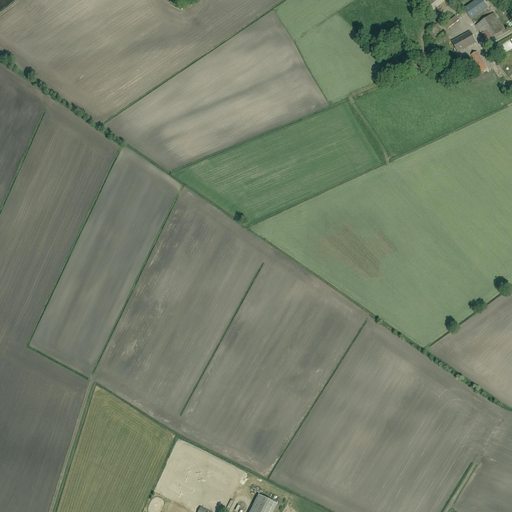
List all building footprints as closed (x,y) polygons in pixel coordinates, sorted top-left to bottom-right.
[(426,0),(422,3),(427,9),(438,0),(426,0)] [(445,0),(452,9),(457,5),(452,0),(445,0)] [(478,0),(464,9),(470,18),(486,9),(480,0),(478,0)] [(502,23),(496,14),(476,27),(481,35),(488,31),(493,38),(503,31),(499,25),(502,23)] [(445,24),(449,29),(458,23),(454,18),(445,24)] [(430,30),(436,40),(445,34),(439,25),(430,30)] [(451,42),(457,53),(476,43),(470,32),(451,42)] [(511,41),(502,46),(505,53),(511,50),(511,41)] [(480,73),(486,69),(476,52),(470,56),(480,73)] [(469,64),(467,59),(460,62),(463,68),(469,64)] [(273,511),(277,505),(258,495),(249,511),(273,511)]
